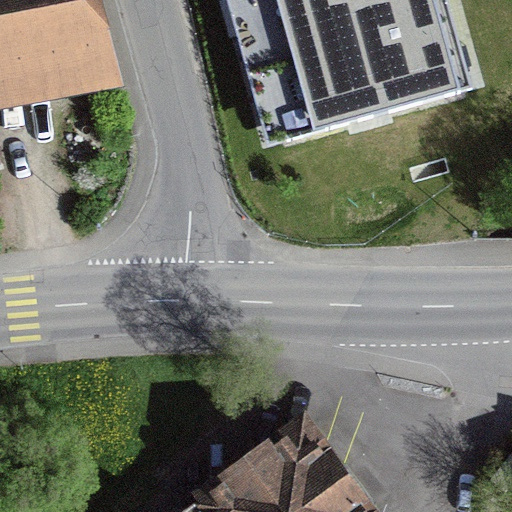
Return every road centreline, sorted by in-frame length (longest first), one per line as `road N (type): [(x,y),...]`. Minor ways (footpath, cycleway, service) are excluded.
road 1 (tertiary): [(190,301),(511,302)]
road 2 (residential): [(190,301),(180,147),(145,0)]
road 3 (tertiary): [(0,310),(190,301)]
